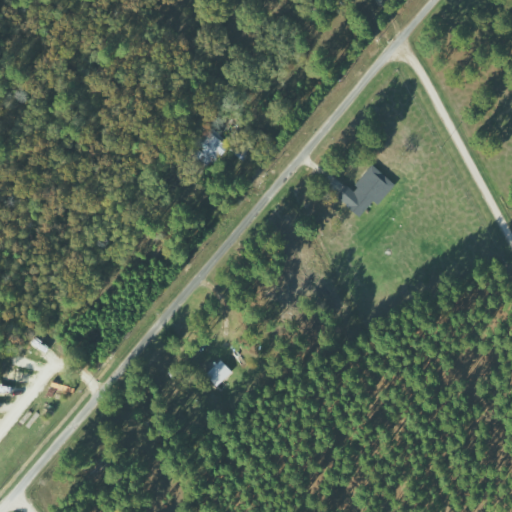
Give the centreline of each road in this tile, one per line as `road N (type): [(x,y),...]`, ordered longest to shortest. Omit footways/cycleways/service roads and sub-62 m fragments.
road 1 (residential): [(1,511),(428,0)]
road 2 (residential): [(397,38),(511,246)]
